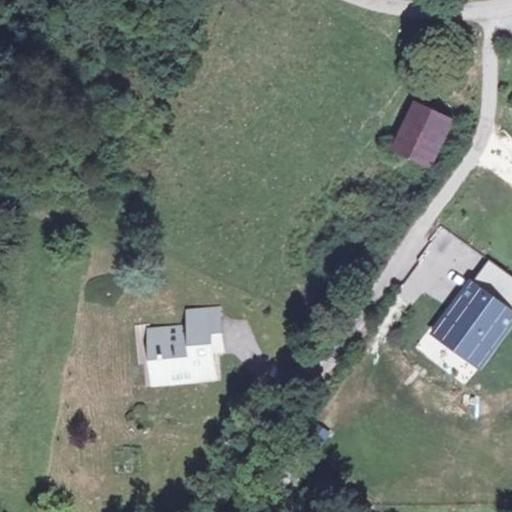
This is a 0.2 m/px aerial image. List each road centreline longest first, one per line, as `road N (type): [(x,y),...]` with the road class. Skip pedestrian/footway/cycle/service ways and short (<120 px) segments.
road 1 (residential): [(490,12),(490,94),(479,144),(276,441)]
road 2 (residential): [(490,12),(415,13),(362,0)]
